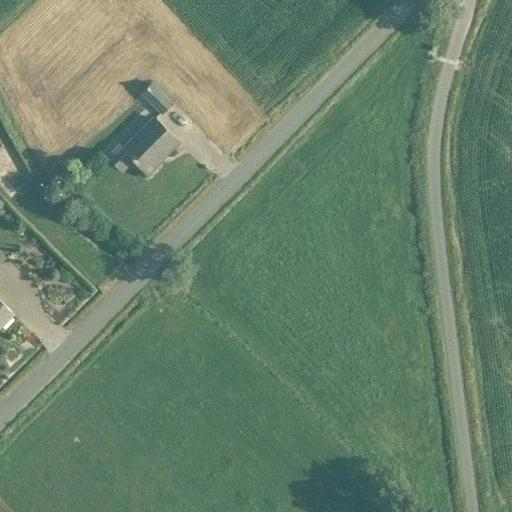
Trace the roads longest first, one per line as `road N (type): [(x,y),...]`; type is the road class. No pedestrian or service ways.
road 1 (unclassified): [(0,417),(413,0)]
road 2 (unclassified): [(471,511),(434,179),(437,113),(468,0)]
